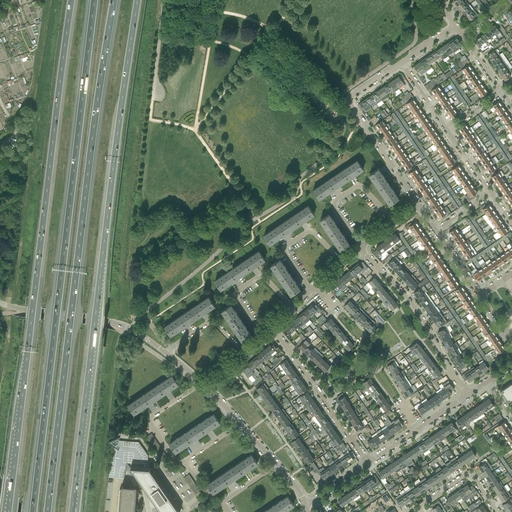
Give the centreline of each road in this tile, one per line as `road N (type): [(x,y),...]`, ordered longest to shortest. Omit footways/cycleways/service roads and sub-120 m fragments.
road 1 (motorway): [(47,511),(113,0)]
road 2 (trunk): [(71,0),(8,511)]
road 3 (motorway): [(94,0),(32,511)]
road 4 (trunk): [(72,507),(137,0)]
road 5 (track): [(194,130),(209,41),(251,58),(335,147)]
road 6 (track): [(164,5),(255,21),(340,99)]
road 7 (residential): [(417,205),(350,107),(352,96),(400,63)]
road 8 (residential): [(360,247),(419,315),(467,395)]
road 9 (residential): [(367,463),(270,327)]
road 10 (track): [(194,130),(297,0)]
road 11 (track): [(194,130),(150,119),(164,0)]
road 12 (unclassified): [(146,339),(112,322),(0,303)]
road 13 (residential): [(360,247),(333,208),(355,186),(395,222)]
road 14 (residential): [(261,335),(234,297),(241,290),(263,278),(293,306)]
road 15 (residential): [(310,290),(285,249),(312,233),(342,260)]
road 16 (residential): [(184,461),(149,422),(202,383)]
